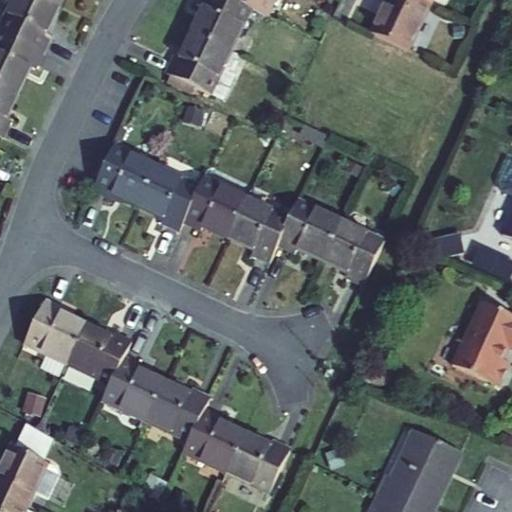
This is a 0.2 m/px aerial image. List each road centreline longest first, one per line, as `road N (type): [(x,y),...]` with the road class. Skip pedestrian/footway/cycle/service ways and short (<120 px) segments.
road 1 (residential): [(25,229),(298,345)]
road 2 (residential): [(130,0),(67,123),(25,229)]
